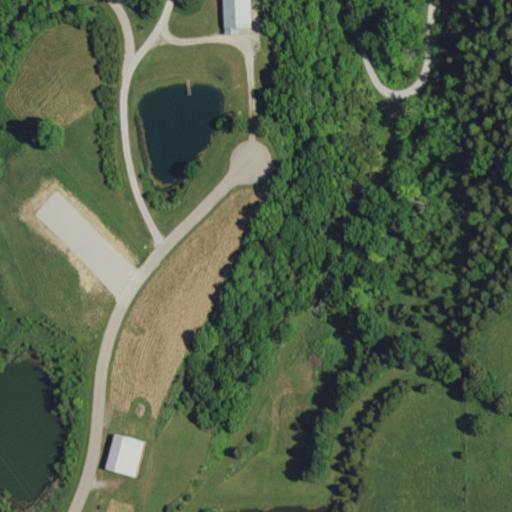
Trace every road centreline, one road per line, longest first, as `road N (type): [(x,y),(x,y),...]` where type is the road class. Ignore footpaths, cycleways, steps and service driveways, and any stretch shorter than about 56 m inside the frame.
road 1 (residential): [(159,52),(173,0),(356,31),(366,73),(380,90),(401,94),(418,80),(425,58),(429,0)]
road 2 (residential): [(159,248),(140,226),(123,141),(126,89),(159,52),(249,52),(247,166)]
road 3 (residential): [(247,166),(159,248),(126,314),(110,349),(77,511)]
